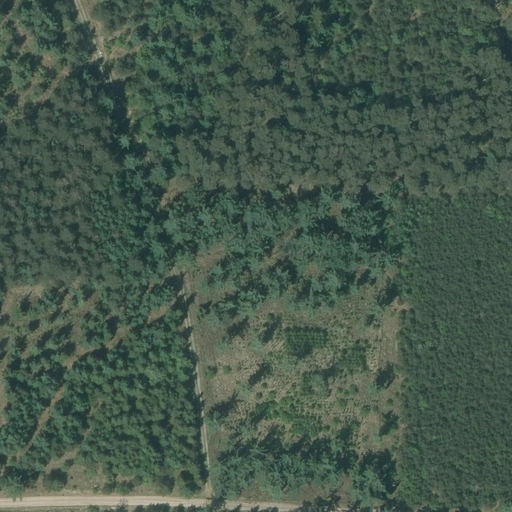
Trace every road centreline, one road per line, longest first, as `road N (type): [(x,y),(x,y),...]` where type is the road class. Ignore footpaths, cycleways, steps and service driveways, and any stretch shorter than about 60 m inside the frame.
road 1 (track): [(78,0),(182,272),(212,502),(0,501)]
road 2 (track): [(364,511),(208,502)]
